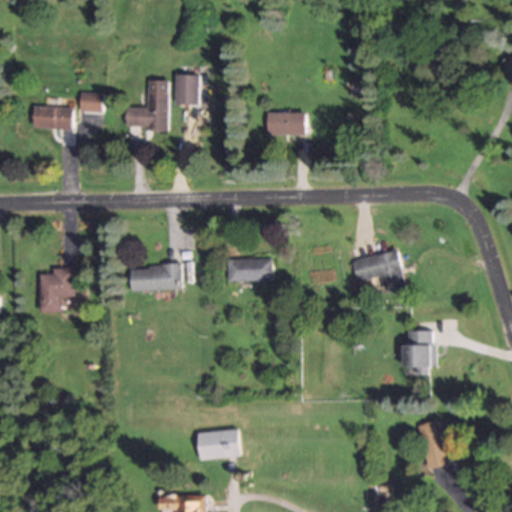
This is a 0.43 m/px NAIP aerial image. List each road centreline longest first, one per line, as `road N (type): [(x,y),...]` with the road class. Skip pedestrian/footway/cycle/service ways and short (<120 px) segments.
road 1 (residential): [(0,203),(432,193)]
road 2 (residential): [(432,193),(472,218),(511,346)]
